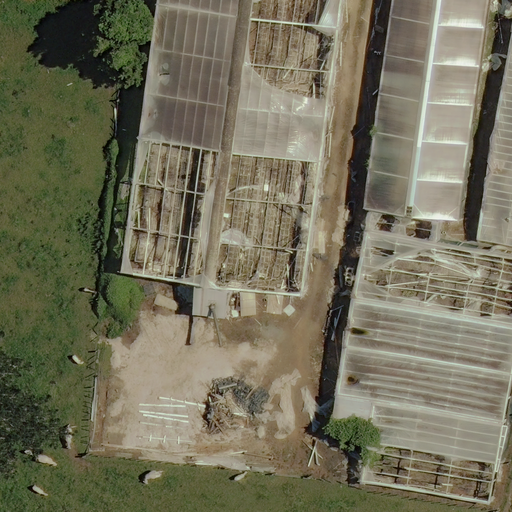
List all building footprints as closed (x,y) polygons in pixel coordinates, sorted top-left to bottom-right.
[(351,0),(164,0),(128,272),(203,282),(254,289),(313,297),(351,0)] [(492,0),(399,0),(372,211),(463,223),(492,0)] [(511,58),(478,240),(511,246),(511,58)] [(497,505),(511,417),(511,250),(443,239),(445,226),(375,214),(337,429),(373,436),(365,482),(497,505)] [(262,369),(113,352),(102,451),(251,467),(262,369)]
